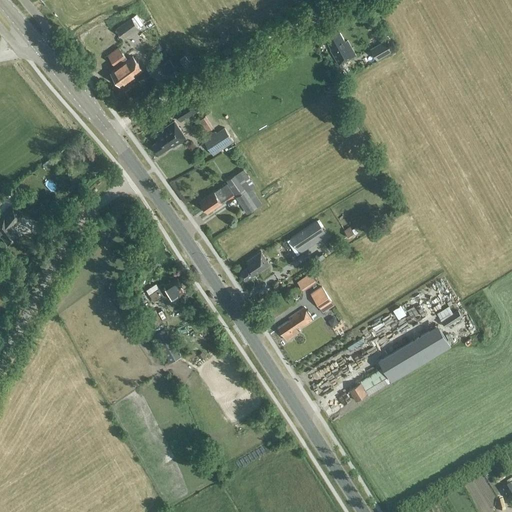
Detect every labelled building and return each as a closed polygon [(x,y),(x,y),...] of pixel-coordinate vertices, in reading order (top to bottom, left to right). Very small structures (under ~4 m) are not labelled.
[(118,29),(116,30),(123,39),(138,28),(131,19),(124,24),(118,29)] [(336,28),(324,35),(329,45),(328,45),(331,51),(330,51),(339,66),(356,56),(347,41),(344,42),(336,28)] [(385,41),(371,49),(377,59),(391,52),(385,41)] [(107,56),(116,68),(128,59),(119,47),(107,56)] [(163,62),(168,58),(163,51),(158,55),(163,62)] [(187,55),(181,58),(185,66),(191,62),(187,55)] [(121,87),(143,71),(133,58),(112,74),(121,87)] [(174,111),(180,121),(199,109),(192,99),(174,111)] [(214,129),(220,126),(214,113),(208,116),(214,129)] [(160,141),(153,145),(160,155),(172,146),(173,148),(186,139),(174,122),(156,134),(160,141)] [(213,155),(233,141),(224,128),(216,133),(215,132),(203,140),(213,155)] [(58,159),(55,154),(42,164),(46,169),(58,159)] [(214,192),(200,201),(207,212),(222,202),(227,198),(234,193),(242,205),(248,214),(262,205),(251,188),(254,186),(243,170),(235,175),(226,181),(228,184),(221,189),(220,188),(214,192)] [(12,227),(21,215),(11,207),(3,214),(0,216),(0,235),(7,244),(18,236),(12,227)] [(315,221),(290,238),(298,249),(323,232),(315,221)] [(348,238),(354,234),(349,226),(343,231),(348,238)] [(245,280),(266,266),(269,264),(260,252),(246,262),(249,266),(240,272),(245,280)] [(306,278),(312,287),(326,278),(320,269),(306,278)] [(155,301),(157,300),(159,304),(164,305),(168,302),(183,292),(180,287),(182,286),(177,278),(164,287),(163,284),(157,288),(159,290),(151,295),(155,301)] [(189,278),(180,282),(184,292),(194,288),(189,278)] [(321,287),(310,294),(320,309),(331,301),(321,287)] [(451,317),(461,310),(456,303),(446,310),(451,317)] [(290,320),(278,328),(286,340),(299,332),(298,330),(309,323),(312,320),(304,308),(300,310),(289,318),(290,320)] [(458,324),(473,315),(470,309),(454,318),(458,324)] [(154,311),(144,315),(150,328),(159,324),(154,311)] [(165,329),(154,335),(170,363),(180,357),(165,329)] [(424,362),(444,354),(438,341),(419,349),(424,362)] [(201,352),(207,360),(215,355),(209,346),(201,352)] [(360,384),(349,391),(355,401),(367,394),(368,396),(390,383),(381,368),(375,372),(359,381),(360,384)] [(330,392),(337,387),(334,382),(327,387),(330,392)]
